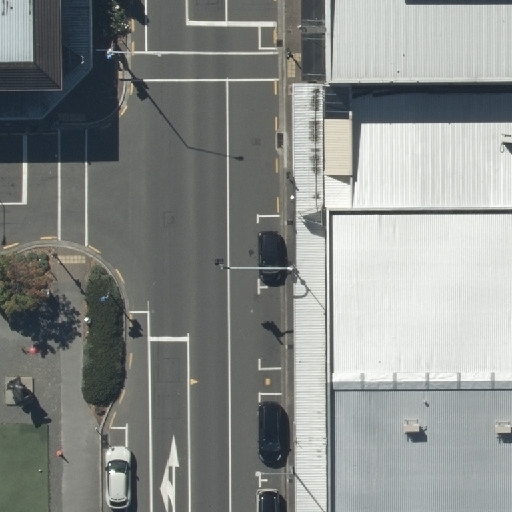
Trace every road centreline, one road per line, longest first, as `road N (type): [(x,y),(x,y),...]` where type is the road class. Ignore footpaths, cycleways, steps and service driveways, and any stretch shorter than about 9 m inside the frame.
road 1 (secondary): [(191,200),(193,511)]
road 2 (secondary): [(189,0),(191,200)]
road 3 (residential): [(0,203),(191,200)]
